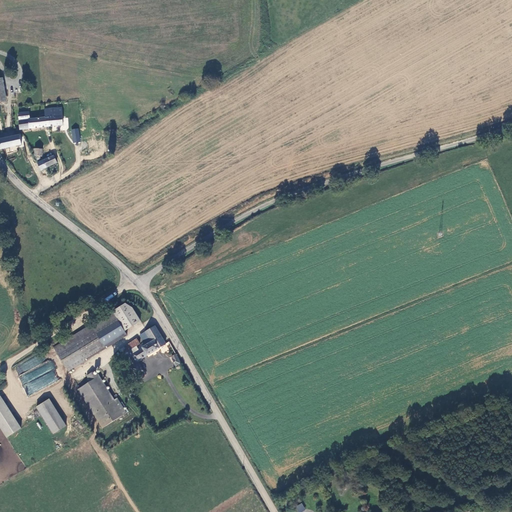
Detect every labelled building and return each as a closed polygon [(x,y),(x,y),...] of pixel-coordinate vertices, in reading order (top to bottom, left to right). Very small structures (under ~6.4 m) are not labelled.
[(20,129),(62,125),(61,108),(43,110),(44,111),(19,114),(20,129)] [(15,131),(0,134),(0,139),(16,136),(15,131)] [(16,136),(0,139),(0,149),(21,145),(19,135),(16,136)] [(37,163),(41,170),(57,163),(54,156),(37,163)] [(126,304),(113,312),(125,332),(141,322),(132,308),(126,304)] [(113,312),(88,327),(102,351),(127,336),(125,332),(113,312)] [(166,344),(155,326),(146,332),(152,342),(147,345),(145,342),(138,347),(140,350),(125,359),(139,380),(146,375),(137,363),(166,344)] [(68,371),(102,351),(88,327),(54,348),(68,371)] [(140,335),(145,342),(147,345),(152,342),(146,332),(140,335)] [(119,350),(125,359),(140,350),(138,347),(137,346),(140,344),(137,339),(119,350)] [(180,364),(175,355),(172,357),(176,366),(180,364)] [(20,377),(26,394),(59,382),(52,362),(29,370),(30,374),(20,377)] [(114,401),(98,375),(95,376),(92,372),(87,376),(90,381),(79,389),(103,429),(123,417),(114,401)] [(1,396),(0,396),(0,426),(7,437),(21,428),(1,396)] [(49,399),(37,407),(53,434),(66,426),(49,399)] [(117,399),(114,401),(123,417),(126,415),(117,399)] [(298,511),(300,511),(305,509),(302,503),(295,506),(298,511)]
